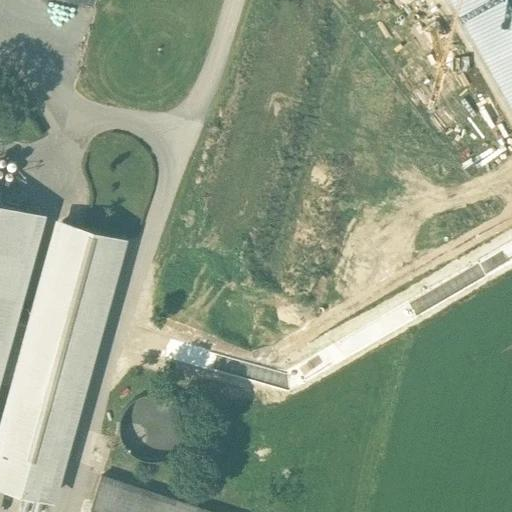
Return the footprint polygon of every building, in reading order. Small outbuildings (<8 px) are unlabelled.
[(511,0),(461,0),(511,88),(511,0)] [(17,160),(0,155),(0,176),(12,179),(17,160)] [(0,355),(39,214),(0,203),(0,355)] [(120,237),(62,221),(16,389),(74,405),(120,237)] [(74,405),(16,389),(0,447),(0,482),(49,496),(74,405)] [(152,444),(176,444),(176,416),(156,416),(156,395),(147,395),(147,430),(152,430),(152,444)] [(211,511),(102,476),(90,511),(211,511)]
